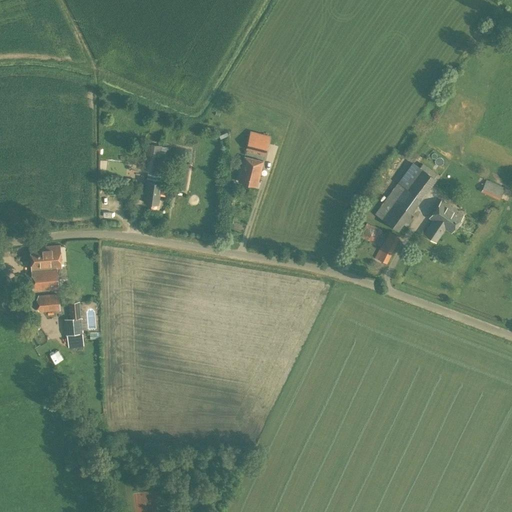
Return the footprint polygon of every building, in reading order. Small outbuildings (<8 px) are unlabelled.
[(269,135),(250,131),(245,149),(259,153),(259,155),(264,156),(269,135)] [(166,146),(161,145),(146,143),(142,170),(150,172),(148,182),(147,182),(144,202),(157,204),(160,183),(160,184),(162,173),(158,173),(160,153),(165,153),(166,146)] [(179,148),(171,186),(184,189),(189,162),(186,161),(188,150),(179,148)] [(238,181),(257,186),(263,161),(244,157),(238,181)] [(418,167),(412,163),(374,214),(399,231),(405,222),(409,224),(413,218),(409,216),(436,180),(418,167)] [(504,188),(486,179),(480,192),(498,200),(504,188)] [(360,217),(369,203),(363,199),(353,212),(360,217)] [(462,214),(442,200),(429,218),(433,220),(424,233),(433,239),(442,226),(450,232),(462,214)] [(366,222),(359,237),(380,247),(386,233),(381,230),(382,229),(366,222)] [(387,262),(400,237),(388,231),(380,247),(382,248),(378,257),(387,262)] [(33,290),(57,288),(56,267),(61,267),(59,245),(30,248),(33,290)] [(58,293),(38,295),(39,312),(59,310),(58,293)] [(83,341),(79,301),(68,302),(69,318),(70,318),(71,334),(67,335),(67,343),(72,343),(72,342),(83,341)] [(28,322),(35,331),(40,327),(34,318),(28,322)]
